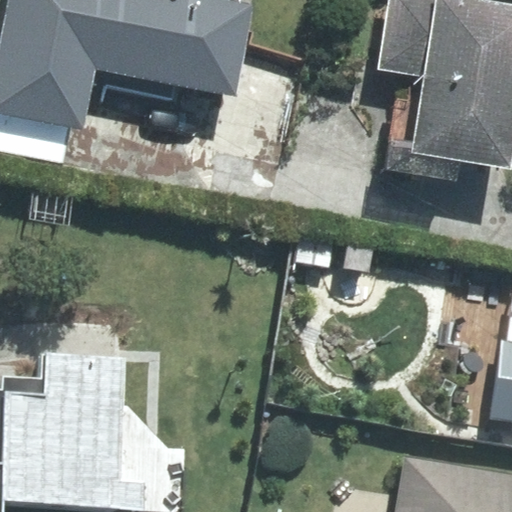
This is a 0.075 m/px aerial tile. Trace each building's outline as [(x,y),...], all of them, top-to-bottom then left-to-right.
[(235,17),(148,0),(10,0),(0,52),(0,123),(64,136),(76,79),(217,107),(235,17)] [(511,48),(511,33),(424,16),(395,162),(486,180),(511,48)] [(511,313),(505,312),(486,421),(511,425),(511,313)] [(38,417),(0,415),(0,511),(18,511),(125,511),(126,499),(101,498),(107,372),(41,369),(38,417)] [(511,511),(511,493),(404,475),(397,511),(511,511)]
